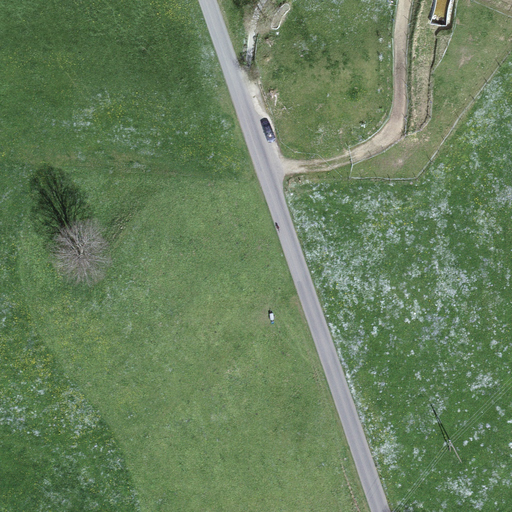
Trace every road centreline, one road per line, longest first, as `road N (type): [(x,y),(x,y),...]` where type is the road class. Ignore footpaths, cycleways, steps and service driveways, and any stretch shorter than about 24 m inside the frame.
road 1 (unclassified): [(377,511),(203,0)]
road 2 (track): [(245,121),(256,17),(272,0)]
